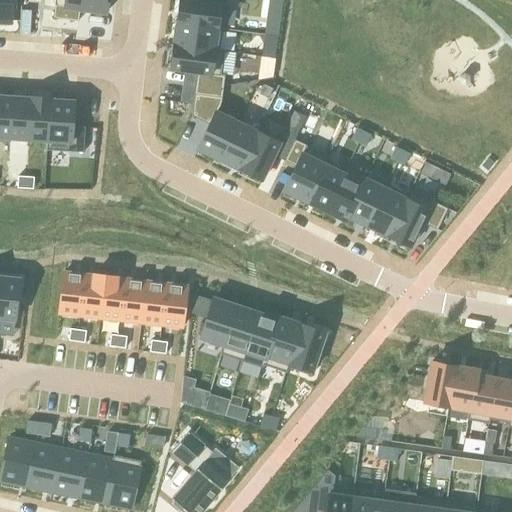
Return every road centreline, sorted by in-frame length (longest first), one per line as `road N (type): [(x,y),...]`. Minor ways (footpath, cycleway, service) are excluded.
road 1 (residential): [(511,315),(416,292),(187,185),(141,145),(133,74)]
road 2 (residential): [(133,74),(0,65)]
